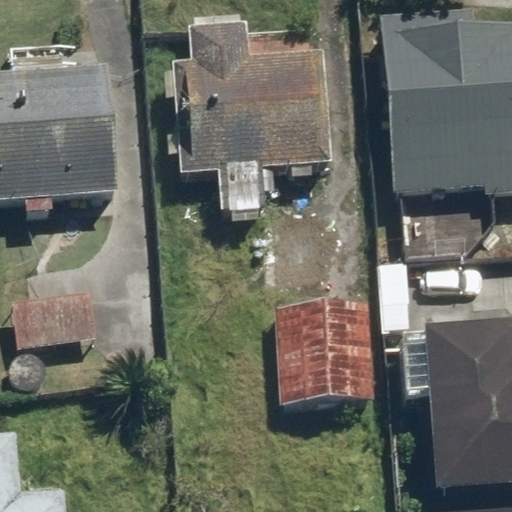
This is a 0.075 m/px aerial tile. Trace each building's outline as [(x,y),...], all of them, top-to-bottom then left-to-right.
[(511,7),(377,19),(392,209),(484,202),(485,211),(511,208),(511,7)] [(194,72),(178,73),(185,182),(223,179),(226,219),(271,216),(268,176),(335,172),(328,63),(253,68),(251,33),(192,37),(194,72)] [(124,132),(113,73),(0,80),(0,212),(122,204),(124,132)] [(417,269),(381,268),(380,338),(416,339),(417,269)] [(93,296),(11,308),(18,360),(101,348),(93,296)] [(372,311),(277,309),(276,406),(370,408),(372,311)] [(511,319),(426,326),(438,494),(511,488),(511,319)] [(21,443),(0,444),(0,511),(70,511),(69,497),(25,500),(21,443)]
